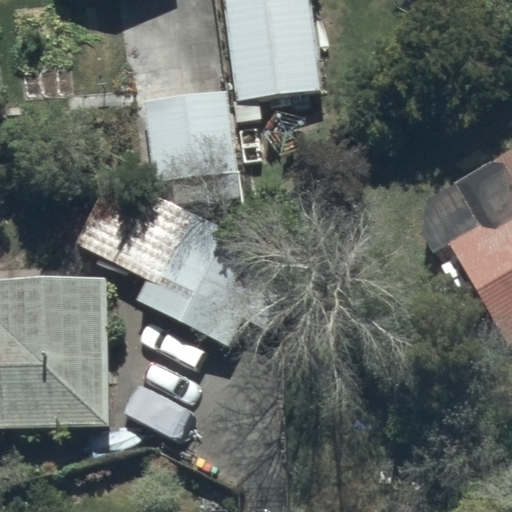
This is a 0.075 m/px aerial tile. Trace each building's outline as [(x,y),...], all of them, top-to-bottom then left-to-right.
[(312,0),(223,0),(237,100),(233,100),(236,122),(263,119),(260,95),(323,87),(312,0)] [(229,88),(143,95),(153,180),(172,178),(176,203),(241,197),(229,88)] [(478,224),(449,238),(511,340),(511,339),(511,150),(497,159),(502,169),(500,170),(498,170),(496,171),(494,171),(493,172),(491,173),(489,174),(487,176),(486,177),(484,178),(483,179),(481,181),(480,182),(479,184),(478,186),(477,188),(476,189),(475,191),(474,193),(474,195),(473,197),(473,199),(473,201),(472,203),(472,205),(472,207),(473,209),(473,211),(473,213),(474,215),(475,217),(476,219),(476,221),(477,223),(478,224)] [(144,191),(115,251),(150,266),(134,300),(230,347),(275,255),(144,191)] [(0,426),(110,425),(109,272),(0,270),(0,426)]
